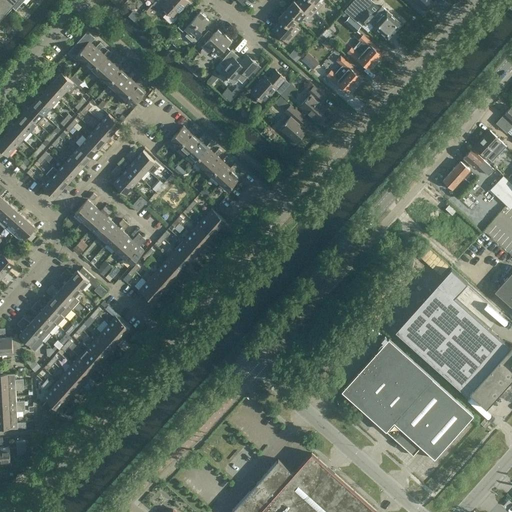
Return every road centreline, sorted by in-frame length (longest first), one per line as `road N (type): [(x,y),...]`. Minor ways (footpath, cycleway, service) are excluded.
road 1 (tertiary): [(248,357),(511,59)]
road 2 (unclassified): [(287,214),(476,0)]
road 3 (unclassified): [(422,511),(248,357)]
road 4 (unclassified): [(18,511),(172,341)]
road 5 (tertiary): [(109,511),(248,357)]
road 6 (unclassified): [(172,341),(287,214)]
road 7 (residential): [(81,0),(0,92)]
